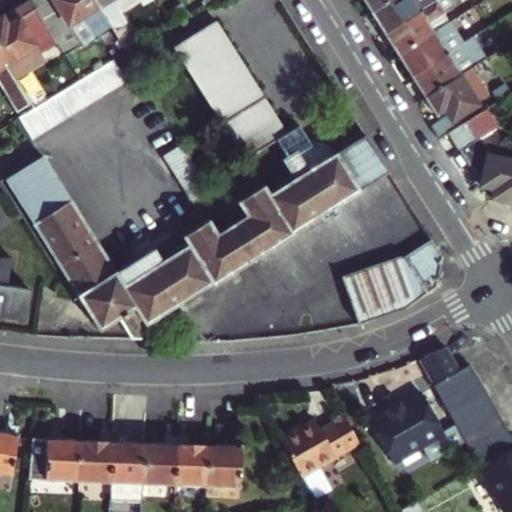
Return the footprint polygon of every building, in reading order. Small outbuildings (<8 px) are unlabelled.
[(51,36),(63,56),(94,37),(81,17),(97,7),(92,0),(29,0),(34,8),(51,36)] [(92,0),(97,7),(123,48),(134,42),(115,11),(133,0),(132,0),(92,0)] [(363,0),(371,12),(389,0),(363,0)] [(389,0),(371,12),(384,33),(436,0),(389,0)] [(397,54),(431,32),(426,24),(444,13),(443,11),(460,0),(436,0),(384,33),(397,54)] [(483,0),(475,5),(482,15),(497,6),(493,0),(483,0)] [(180,3),(164,12),(170,21),(185,12),(180,3)] [(475,5),(431,32),(397,54),(411,76),(464,42),(457,31),(482,15),(475,5)] [(51,36),(34,8),(6,26),(1,18),(0,18),(0,57),(8,71),(12,77),(39,60),(31,47),(51,36)] [(290,232),(388,172),(365,135),(330,156),(328,152),(309,149),(296,127),(284,135),(214,23),(177,46),(247,159),(275,141),(285,158),(281,160),(293,180),(267,196),(261,187),(236,202),(245,216),(231,225),(252,259),(292,234),(290,232)] [(424,97),(471,68),(477,64),(470,53),(496,37),(489,26),(464,42),(411,76),(424,97)] [(0,57),(0,75),(8,71),(0,57)] [(35,135),(129,79),(116,57),(22,113),(35,135)] [(481,70),(477,64),(471,68),(474,74),(481,70)] [(474,74),(471,68),(424,97),(435,116),(444,110),(447,115),(430,126),(438,138),(446,133),(464,121),(460,116),(478,105),(476,102),(487,95),(474,74)] [(29,82),(19,88),(29,103),(38,97),(29,82)] [(19,88),(10,95),(19,109),(29,103),(19,88)] [(474,139),(480,136),(474,127),(481,123),(475,114),(464,121),(474,139)] [(457,151),(474,139),(464,121),(446,133),(457,151)] [(486,155),(488,148),(480,136),(474,139),(457,151),(479,186),(486,155)] [(511,202),(511,197),(511,142),(499,139),(498,141),(495,156),(486,155),(479,186),(491,189),(490,198),(511,202)] [(495,156),(498,141),(490,139),(488,148),(486,155),(495,156)] [(220,207),(210,190),(181,145),(162,156),(190,201),(192,200),(197,207),(202,204),(209,214),(220,207)] [(117,320),(128,339),(153,340),(153,332),(146,322),(211,282),(212,284),(252,259),(231,225),(216,234),(207,220),(183,236),(189,245),(161,261),(153,248),(114,272),(42,157),(6,179),(100,330),(117,320)] [(210,190),(220,207),(230,201),(223,191),(229,187),(225,181),(210,190)] [(431,240),(402,258),(423,294),(434,286),(441,256),(431,240)] [(0,313),(22,317),(26,287),(4,284),(8,256),(0,255),(0,313)] [(423,294),(402,258),(341,280),(357,323),(404,309),(423,294)] [(424,358),(419,361),(479,464),(511,445),(511,440),(474,374),(466,379),(459,367),(457,369),(444,347),(441,348),(423,357),(424,358)] [(443,433),(420,391),(398,404),(397,402),(385,409),(386,411),(368,421),(392,462),(443,433)] [(313,419),(277,439),(299,477),(303,475),(315,496),(337,483),(325,462),(358,443),(343,417),(320,431),(313,419)] [(16,435),(0,432),(0,474),(10,476),(16,435)] [(78,480),(80,440),(32,438),(29,477),(78,480)] [(109,482),(111,441),(80,440),(78,480),(109,482)] [(109,482),(142,483),(143,442),(111,441),(109,482)] [(142,483),(174,485),(175,444),(143,442),(142,483)] [(206,486),(208,445),(175,444),(174,485),(206,486)] [(239,447),(208,445),(206,486),(238,488),(239,447)] [(511,445),(479,464),(476,466),(484,478),(480,480),(487,491),(492,493),(503,511),(505,511),(511,508),(511,445)] [(417,511),(412,503),(400,510),(400,511),(417,511)]
